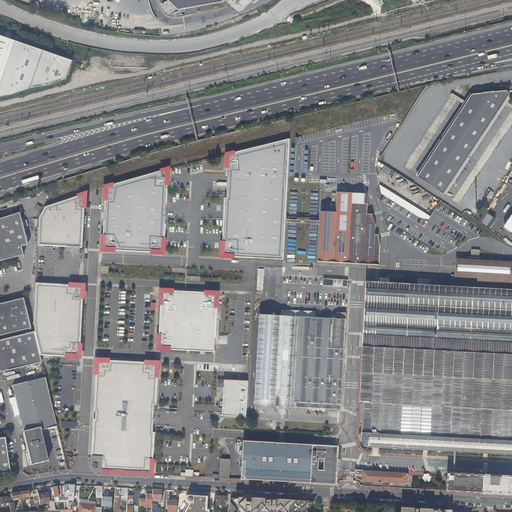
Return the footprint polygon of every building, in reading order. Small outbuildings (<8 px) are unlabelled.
[(0,76),(13,42),(0,37),(0,76)] [(13,42),(0,76),(0,98),(65,82),(72,62),(13,42)] [(503,93),(503,91),(473,94),(418,177),(444,194),(507,101),(505,100),(503,93)] [(289,142),(229,157),(224,258),(283,261),(289,142)] [(388,175),(391,169),(383,165),(380,171),(388,175)] [(168,171),(108,189),(104,252),(164,255),(168,171)] [(511,172),(510,171),(503,182),(511,188),(511,172)] [(430,217),(379,185),(381,194),(419,218),(428,219),(430,217)] [(336,207),(336,212),(351,213),(351,203),(364,204),(365,193),(337,192),(337,202),(336,207)] [(44,210),(38,217),(37,247),(81,250),(83,209),(81,208),(82,197),(44,210)] [(336,212),(326,212),(321,211),(318,262),(379,265),(380,246),(377,235),(373,235),(375,225),(372,214),(367,214),(367,204),(364,204),(351,203),(351,213),(336,212)] [(18,215),(0,219),(0,262),(24,257),(21,248),(26,247),(18,215)] [(511,216),(503,229),(511,234),(511,216)] [(511,262),(509,262),(509,257),(501,256),(500,261),(479,260),(480,258),(479,257),(480,249),(470,249),(470,257),(468,257),(468,259),(457,259),(455,277),(478,279),(478,282),(511,284),(511,290),(452,287),(452,283),(448,283),(448,282),(443,282),(443,286),(429,286),(429,279),(389,276),(389,283),(367,281),(360,403),(364,403),(364,404),(362,436),(363,439),(363,441),(364,443),(366,445),(367,446),(369,447),(511,454),(511,262)] [(322,278),(322,286),(347,287),(347,279),(322,278)] [(69,287),(35,286),(33,324),(34,333),(35,339),(39,356),(77,358),(77,348),(79,348),(82,300),(80,300),(81,290),(69,289),(69,287)] [(219,295),(164,292),(160,350),(215,353),(219,295)] [(0,335),(30,329),(24,301),(17,303),(17,301),(0,305),(0,335)] [(319,317),(309,317),(308,317),(308,316),(307,316),(307,317),(296,316),(296,315),(294,315),(294,316),(281,315),(279,314),(279,315),(261,314),(260,313),(260,314),(259,314),(254,404),(341,409),(346,319),(337,318),(333,318),(333,317),(332,317),(332,318),(321,317),(319,317)] [(0,373),(41,363),(39,356),(35,339),(34,333),(0,340),(0,373)] [(147,364),(147,362),(109,360),(109,362),(99,361),(98,373),(96,373),(94,412),(96,412),(96,419),(94,419),(92,457),(102,458),(101,471),(151,474),(152,460),(154,460),(156,432),(154,432),(155,405),(157,405),(159,376),(157,376),(158,364),(147,364)] [(56,427),(48,392),(45,379),(12,386),(23,430),(30,463),(47,459),(40,431),(56,427)] [(248,381),(225,380),(224,415),(246,416),(248,381)] [(0,474),(9,473),(4,438),(0,438),(0,474)] [(242,479),(336,484),(338,447),(244,440),(242,479)] [(219,478),(229,478),(230,459),(220,459),(219,478)] [(356,470),(356,479),(362,480),(362,481),(382,482),(382,486),(390,486),(390,483),(406,484),(408,482),(408,475),(407,473),(356,470)] [(449,491),(511,494),(511,492),(511,476),(450,473),(449,491)] [(73,501),(74,485),(70,485),(64,485),(64,490),(69,490),(69,494),(68,500),(73,501)] [(160,500),(161,489),(152,489),(152,494),(151,503),(155,503),(155,502),(155,500),(160,500)] [(213,511),(214,511),(202,511),(202,508),(203,492),(189,491),(188,511),(213,511)] [(39,504),(49,503),(48,493),(38,494),(39,501),(39,504)] [(145,499),(139,498),(139,505),(151,506),(151,504),(151,503),(152,494),(146,493),(145,499)] [(111,497),(102,496),(101,507),(111,507),(111,497)] [(216,496),(215,505),(220,505),(225,505),(225,496),(216,496)] [(8,497),(0,498),(0,507),(6,506),(5,503),(8,503),(8,497)] [(242,511),(243,499),(230,498),(228,511),(242,511)] [(28,511),(35,511),(35,506),(35,505),(34,501),(34,499),(30,500),(31,508),(27,508),(28,511)] [(314,511),(309,506),(312,503),(250,499),(248,511),(314,511)] [(176,511),(176,500),(168,500),(167,511),(176,511)] [(78,511),(94,511),(95,506),(80,503),(78,511)]
